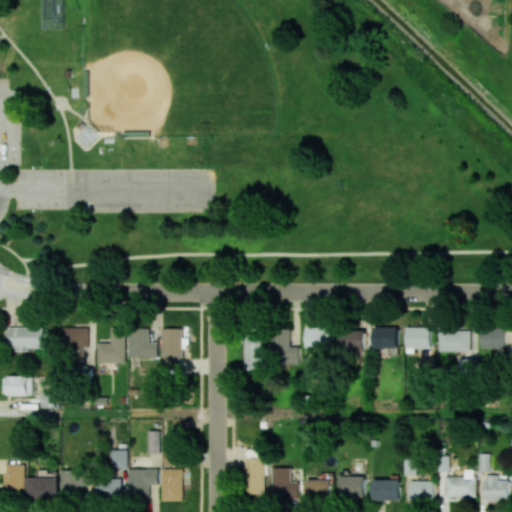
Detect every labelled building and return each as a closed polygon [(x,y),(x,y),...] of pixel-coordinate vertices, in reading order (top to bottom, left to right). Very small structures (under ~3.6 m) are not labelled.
[(44,350),(43,326),(9,327),(10,350),(44,350)] [(98,362),(126,362),(127,326),(111,326),(111,342),(98,342),(98,362)] [(433,327),(409,326),(408,348),(433,348),(433,327)] [(89,327),(62,327),(63,351),(77,351),(77,363),(85,363),(85,347),(89,347),(89,327)] [(160,357),(160,342),(150,341),(150,327),(130,327),(129,357),(160,357)] [(332,327),(308,327),(309,348),(333,347),(332,327)] [(400,327),(375,327),(375,348),(400,347),(400,327)] [(481,347),(506,348),(506,328),(482,327),(481,347)] [(184,328),(163,328),(163,368),(183,368),(184,328)] [(292,329),(273,328),(272,362),(300,362),(301,346),(291,346),(292,329)] [(366,351),(367,331),(341,330),(341,351),(366,351)] [(440,351),(472,350),(471,330),(439,331),(440,351)] [(266,369),(265,334),(245,335),(246,370),(266,369)] [(34,395),(33,375),(8,376),(9,395),(34,395)] [(42,408),(60,408),(60,392),(42,392),(42,408)] [(149,431),(149,453),(161,453),(160,430),(149,431)] [(247,457),(264,457),(264,449),(247,448),(247,457)] [(128,468),(128,449),(113,449),(112,467),(128,468)] [(480,470),(491,470),(491,453),(480,453),(480,470)] [(266,493),(266,458),(247,458),(246,493),(266,493)] [(25,496),(24,463),(5,463),(6,497),(25,496)] [(292,467),(272,467),(273,499),(301,498),(300,481),(292,481),(292,467)] [(129,468),(129,497),(150,497),(150,484),(159,484),(160,469),(129,468)] [(184,500),(184,468),(163,468),(163,500),(184,500)] [(446,476),(446,497),(476,496),(476,469),(465,469),(465,476),(446,476)] [(485,500),(509,499),(509,480),(498,480),(498,474),(484,475),(485,500)] [(59,477),(29,476),(28,497),(59,498),(59,477)] [(366,497),(366,476),(342,476),(341,496),(366,497)] [(122,478),(97,478),(96,497),(122,498),(122,478)] [(308,498),(332,499),(333,479),(308,478),(308,498)] [(401,479),(374,479),(374,500),(402,500),(401,479)] [(411,499),(436,499),(435,480),(411,480),(411,499)]
